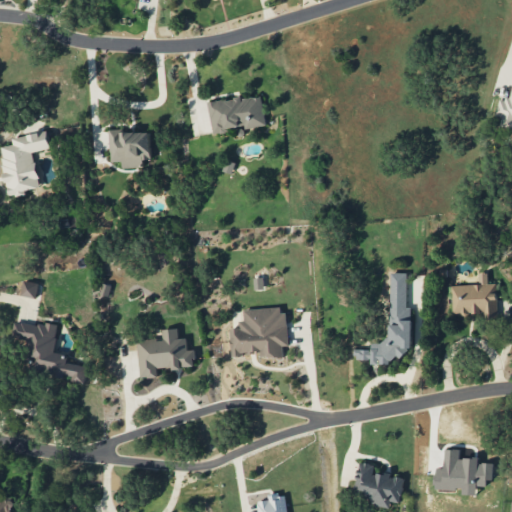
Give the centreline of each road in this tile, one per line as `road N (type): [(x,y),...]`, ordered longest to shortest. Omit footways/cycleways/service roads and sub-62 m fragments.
road 1 (residential): [(353,0),(195,46),(89,43),(36,20),(0,15)]
road 2 (residential): [(90,456),(206,467),(317,418)]
road 3 (residential): [(317,418),(233,404),(90,456)]
road 4 (residential): [(317,418),(511,389)]
